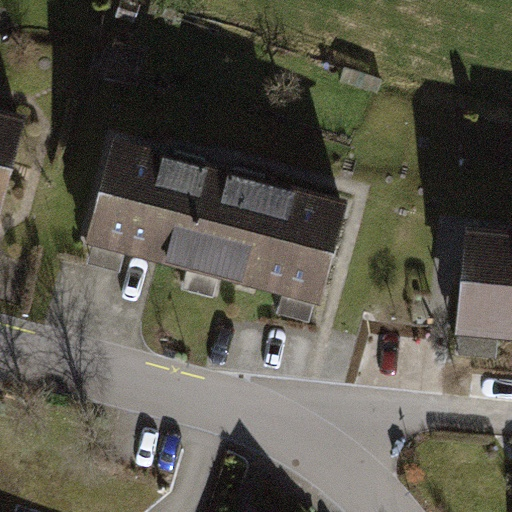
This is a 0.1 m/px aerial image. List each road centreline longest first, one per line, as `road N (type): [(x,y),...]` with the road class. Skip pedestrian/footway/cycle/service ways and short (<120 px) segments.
road 1 (residential): [(282,417),(0,347)]
road 2 (residential): [(282,417),(511,428)]
road 3 (residential): [(385,511),(282,417)]
